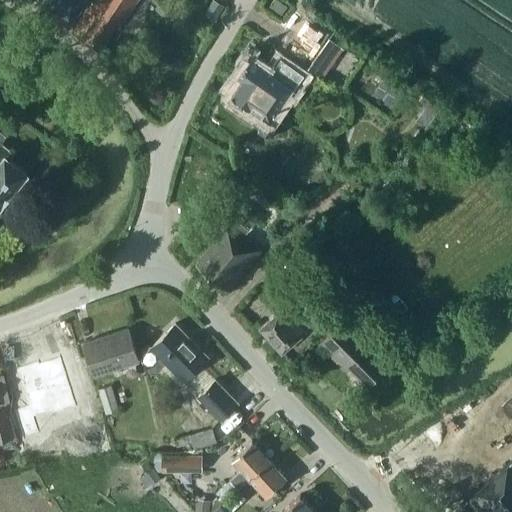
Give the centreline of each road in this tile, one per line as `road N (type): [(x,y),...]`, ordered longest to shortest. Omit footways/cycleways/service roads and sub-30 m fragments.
road 1 (tertiary): [(390,511),(159,256)]
road 2 (residential): [(165,155),(85,54),(5,0)]
road 3 (unclassified): [(165,155),(204,66),(247,0)]
road 4 (tertiary): [(0,328),(159,256)]
